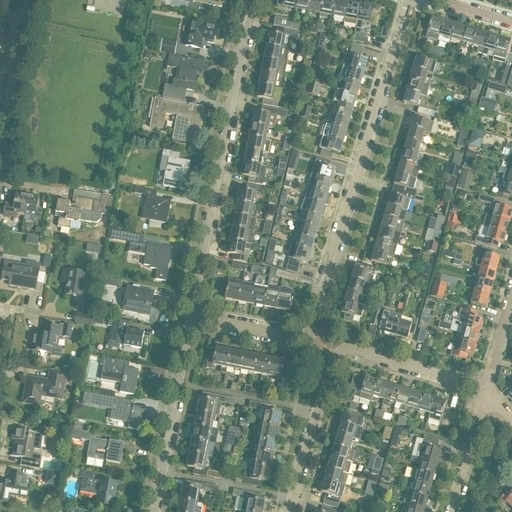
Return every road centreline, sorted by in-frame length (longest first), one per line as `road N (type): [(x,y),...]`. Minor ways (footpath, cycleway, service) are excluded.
road 1 (residential): [(312,340),(409,0)]
road 2 (residential): [(192,319),(256,0)]
road 3 (unclassified): [(158,511),(192,319)]
road 4 (residential): [(0,169),(18,16),(28,0)]
road 5 (unclassified): [(288,511),(338,361)]
road 6 (residential): [(484,390),(357,352),(338,361)]
road 7 (residential): [(449,511),(484,390)]
road 8 (residential): [(312,340),(192,319)]
